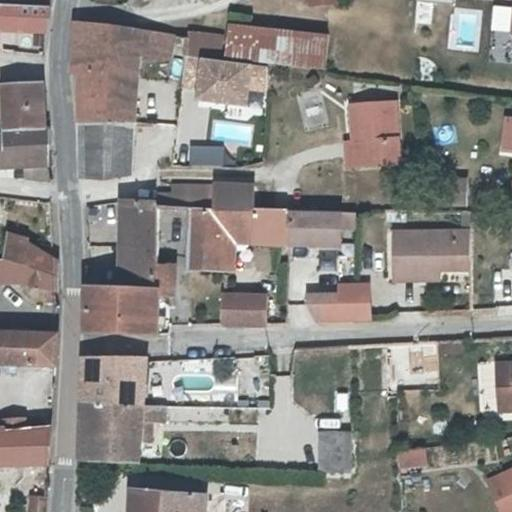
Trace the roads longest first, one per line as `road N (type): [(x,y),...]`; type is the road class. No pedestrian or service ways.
road 1 (residential): [(70,352),(511,322)]
road 2 (unclassified): [(66,0),(59,70),(72,190)]
road 3 (unclassified): [(72,190),(70,352)]
road 4 (unclassified): [(70,352),(61,511)]
